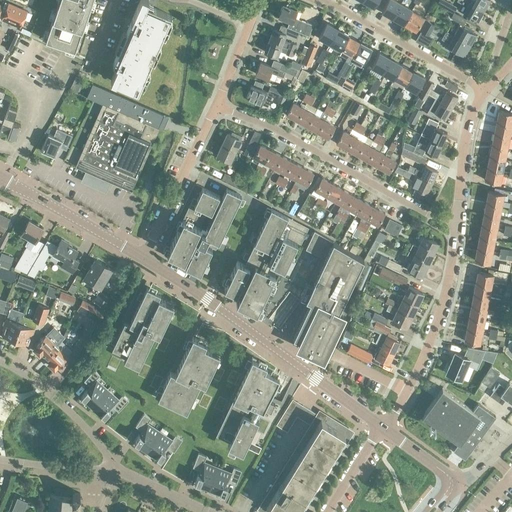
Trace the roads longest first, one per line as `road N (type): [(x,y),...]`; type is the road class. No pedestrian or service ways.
road 1 (tertiary): [(383,427),(143,259)]
road 2 (residential): [(218,105),(456,221)]
road 3 (residential): [(383,427),(435,329),(456,221)]
road 4 (residential): [(485,91),(320,0)]
road 5 (residential): [(143,259),(218,105)]
road 6 (tertiary): [(143,259),(0,179)]
road 7 (residential): [(113,470),(74,415),(0,361)]
road 8 (residential): [(456,221),(468,122),(485,91)]
